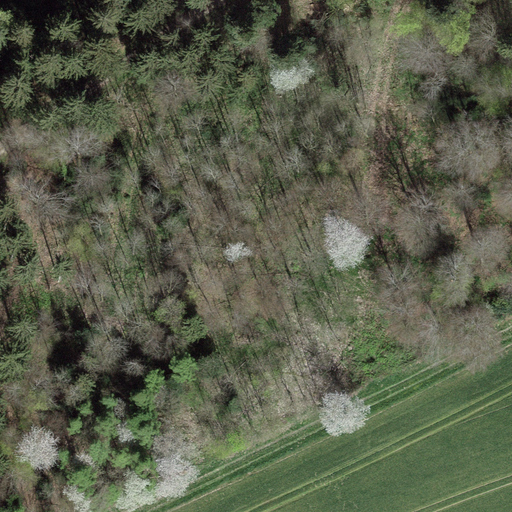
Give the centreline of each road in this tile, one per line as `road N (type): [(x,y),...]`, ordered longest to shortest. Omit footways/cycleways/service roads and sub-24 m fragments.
road 1 (track): [(119,511),(511,322)]
road 2 (track): [(226,0),(0,153)]
